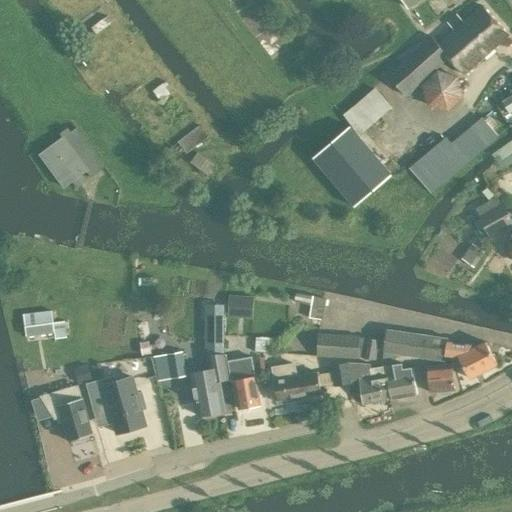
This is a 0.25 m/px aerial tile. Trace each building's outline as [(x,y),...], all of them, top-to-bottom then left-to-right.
[(465,73),(509,34),(482,3),(464,20),(458,13),(448,21),(455,29),(439,43),(432,34),(387,73),(405,94),(449,55),(465,73)] [(101,6),(82,20),(88,30),(92,28),(96,34),(111,22),(107,17),(109,16),(101,6)] [(449,112),(464,97),(459,76),(438,70),(423,84),(428,106),(449,112)] [(166,82),(153,92),(161,102),(174,92),(166,82)] [(511,108),(511,94),(502,101),(509,111),(511,108)] [(410,167),(431,191),(498,135),(482,116),(452,142),(447,136),(410,167)] [(200,126),(169,150),(177,161),(209,137),(200,126)] [(68,127),(60,132),(63,138),(41,154),(65,187),(100,161),(75,127),(71,130),(68,127)] [(375,157),(353,128),(315,156),(351,201),(387,175),(375,157)] [(198,152),(191,162),(206,173),(213,163),(198,152)] [(488,186),(482,191),(490,200),(497,196),(488,186)] [(481,217),(491,235),(511,222),(511,218),(503,203),(481,217)] [(313,296),(310,317),(322,320),(325,298),(313,296)] [(51,322),(24,325),(26,334),(53,331),(51,322)] [(447,355),(448,342),(449,338),(388,330),(385,351),(446,360),(447,355)] [(319,333),(317,352),(357,355),(359,336),(319,333)] [(368,338),(365,358),(376,359),(379,340),(368,338)] [(448,342),(447,355),(458,355),(470,377),(497,363),(485,341),(473,347),(471,344),(448,342)] [(170,354),(174,378),(187,376),(182,351),(170,354)] [(210,373),(193,377),(200,416),(226,411),(220,380),(230,378),(226,354),(207,357),(210,373)] [(235,380),(240,408),(262,404),(257,376),(254,376),(251,358),(231,362),(232,371),(238,370),(240,379),(235,380)] [(352,383),(351,379),(348,362),(333,364),(336,386),(352,383)] [(351,379),(359,378),(363,403),(391,398),(387,376),(395,374),(394,364),(370,368),(369,365),(348,362),(351,379)] [(387,376),(391,398),(417,394),(413,367),(404,369),(403,362),(394,364),(395,374),(387,376)] [(276,380),(279,400),(291,398),(291,401),(303,399),(302,396),(322,392),(319,372),(298,376),(296,363),(274,367),(276,380)] [(428,365),(431,392),(455,389),(453,363),(428,365)] [(92,378),(88,367),(77,370),(80,382),(92,378)] [(116,374),(86,383),(93,408),(108,404),(116,433),(147,425),(143,409),(147,408),(143,391),(138,392),(133,376),(117,381),(116,374)] [(93,434),(79,385),(42,395),(56,418),(62,416),(69,440),(69,441),(74,439),(75,443),(90,439),(89,435),(93,434)]
